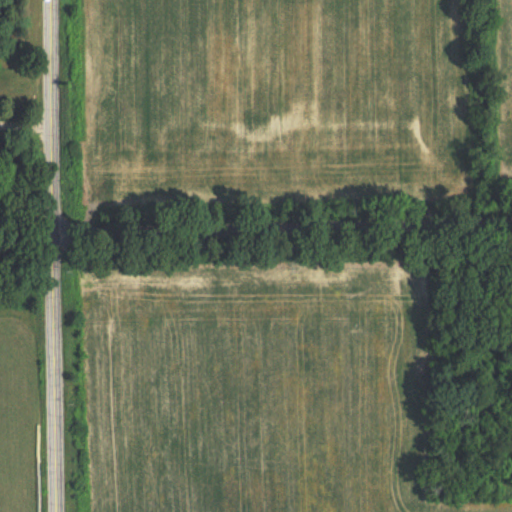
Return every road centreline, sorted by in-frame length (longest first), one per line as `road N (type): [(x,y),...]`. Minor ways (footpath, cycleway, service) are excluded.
road 1 (tertiary): [(51,511),(51,0)]
road 2 (residential): [(51,235),(511,228)]
